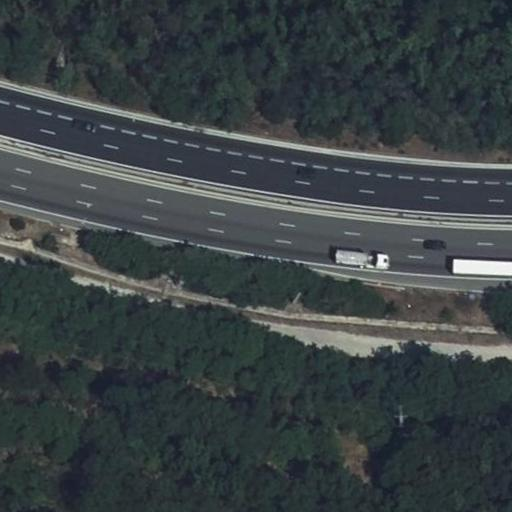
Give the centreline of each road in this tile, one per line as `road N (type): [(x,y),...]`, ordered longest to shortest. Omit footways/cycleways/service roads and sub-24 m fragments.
road 1 (unclassified): [(511,355),(330,340),(164,306),(0,260)]
road 2 (motorway): [(511,193),(280,177),(0,108)]
road 3 (motorway): [(0,174),(262,233),(511,253)]
